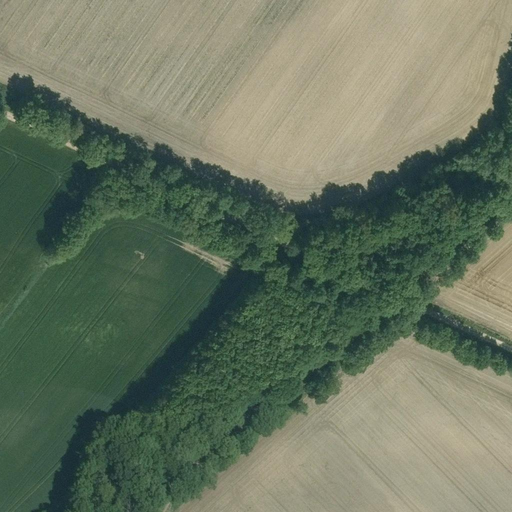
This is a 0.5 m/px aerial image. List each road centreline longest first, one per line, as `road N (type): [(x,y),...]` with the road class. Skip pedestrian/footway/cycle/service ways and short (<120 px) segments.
road 1 (track): [(0,108),(511,347)]
road 2 (track): [(161,471),(511,178)]
